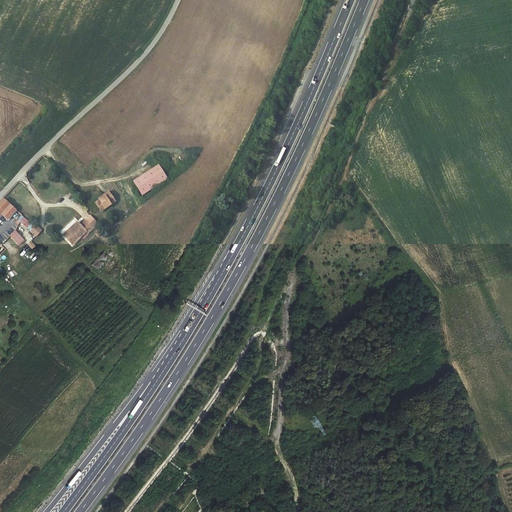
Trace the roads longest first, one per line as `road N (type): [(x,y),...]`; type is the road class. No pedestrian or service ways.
road 1 (motorway): [(80,511),(239,270),(364,0)]
road 2 (motorway): [(349,0),(259,203),(154,384)]
road 3 (track): [(343,176),(432,289),(441,357),(506,511)]
road 4 (track): [(412,0),(343,176),(293,274)]
road 5 (unclassified): [(178,0),(150,48),(0,198)]
road 6 (track): [(295,511),(277,450),(293,274)]
road 7 (motorway): [(154,384),(46,511)]
road 8 (motorway): [(154,384),(63,511)]
